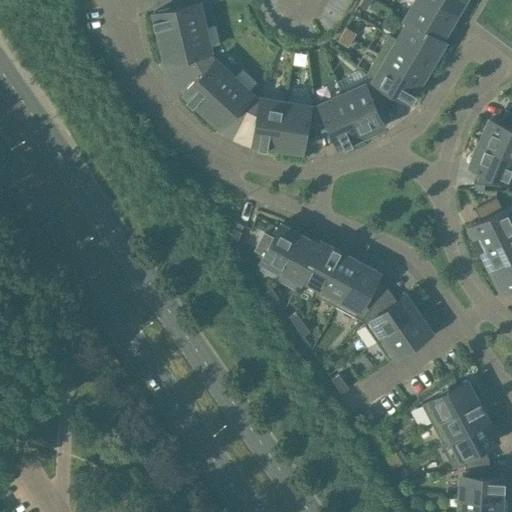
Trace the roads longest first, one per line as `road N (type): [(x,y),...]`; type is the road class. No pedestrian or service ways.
road 1 (primary): [(308,511),(0,69)]
road 2 (primary): [(0,153),(249,511)]
road 3 (residential): [(437,179),(462,108),(491,74),(485,49),(467,51),(423,119),(388,154)]
road 4 (residential): [(318,216),(392,243),(421,263),(461,322)]
road 5 (residential): [(121,14),(154,101),(205,157)]
road 6 (residential): [(481,307),(448,245),(437,179)]
road 7 (residential): [(205,157),(239,183),(318,216)]
road 8 (residential): [(329,173),(205,157)]
